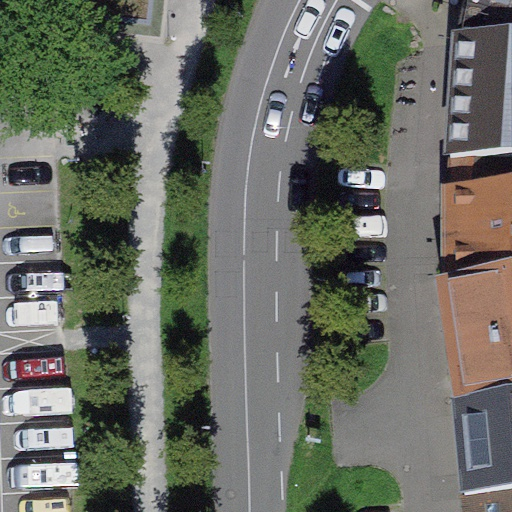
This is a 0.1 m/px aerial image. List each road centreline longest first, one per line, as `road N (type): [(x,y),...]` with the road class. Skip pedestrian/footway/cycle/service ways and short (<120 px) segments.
road 1 (secondary): [(253,511),(249,401),(267,125),(317,0)]
road 2 (residential): [(433,44),(412,210),(425,511)]
